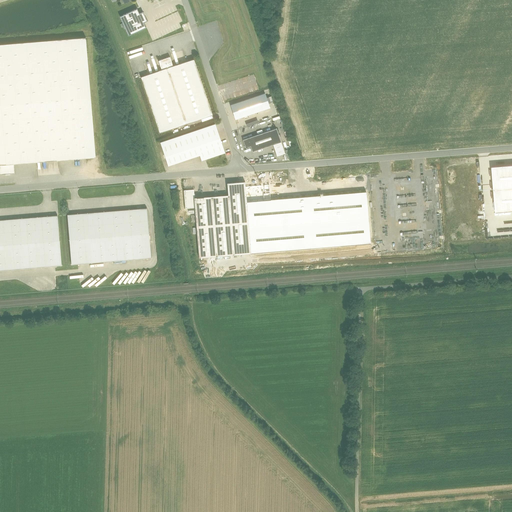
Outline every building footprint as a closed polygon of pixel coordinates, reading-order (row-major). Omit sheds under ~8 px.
[(136,8),(119,16),(128,35),(145,28),(142,22),(146,21),(142,12),(139,13),(136,8)] [(85,37),(0,44),(0,164),(14,163),(95,157),(85,37)] [(159,61),(162,70),(167,68),(173,66),(170,57),(159,61)] [(167,68),(186,123),(212,114),(193,59),(173,66),(167,68)] [(162,70),(141,77),(159,132),(186,123),(167,68),(162,70)] [(262,93),(227,105),(232,119),(267,108),(262,93)] [(215,123),(159,142),(168,167),(199,156),(201,161),(225,153),(215,123)] [(276,129),(243,140),(245,148),(250,146),(252,152),(281,142),(276,129)] [(0,164),(0,174),(15,174),(14,163),(0,164)] [(511,165),(492,167),(496,213),(511,212),(511,165)] [(229,196),(195,199),(196,208),(200,258),(252,254),(246,187),(246,182),(228,184),(229,196)] [(270,185),(246,187),(252,254),(371,244),(367,192),(271,200),(270,185)] [(186,209),(196,208),(195,199),(194,191),(185,191),(186,209)] [(148,209),(68,215),(72,265),(152,259),(148,209)] [(59,216),(0,220),(0,270),(63,266),(59,216)] [(137,279),(142,283),(149,272),(146,271),(145,272),(143,270),(137,279)]
